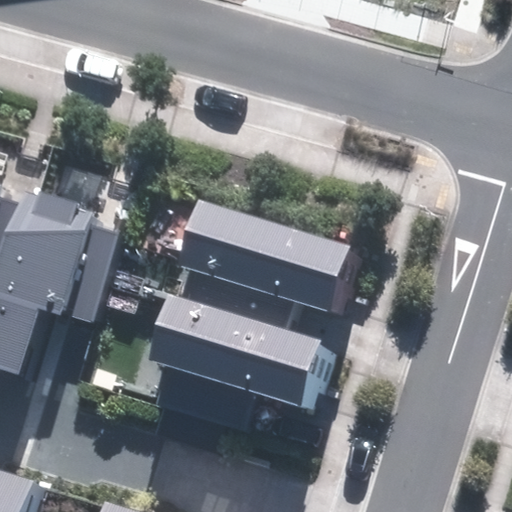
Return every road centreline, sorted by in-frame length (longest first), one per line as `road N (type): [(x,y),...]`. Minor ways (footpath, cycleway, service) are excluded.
road 1 (residential): [(511,122),(82,0)]
road 2 (residential): [(414,511),(511,171)]
road 3 (residential): [(0,419),(301,511)]
